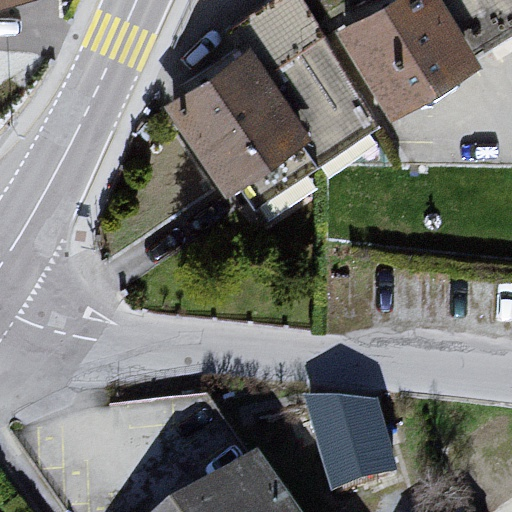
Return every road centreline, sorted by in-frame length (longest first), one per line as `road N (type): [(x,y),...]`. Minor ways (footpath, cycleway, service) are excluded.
road 1 (residential): [(511,383),(106,340),(60,333),(0,309)]
road 2 (secondary): [(0,263),(64,156),(137,0)]
